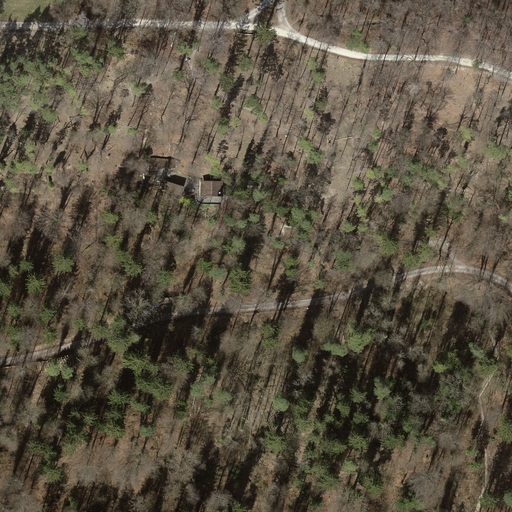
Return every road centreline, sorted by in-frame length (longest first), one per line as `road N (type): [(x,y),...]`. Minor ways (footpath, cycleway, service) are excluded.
road 1 (track): [(457,267),(317,301),(176,314),(0,360)]
road 2 (track): [(233,25),(349,52),(470,61),(511,75)]
road 3 (track): [(0,26),(200,24)]
road 4 (track): [(29,511),(85,484),(111,486),(144,511)]
